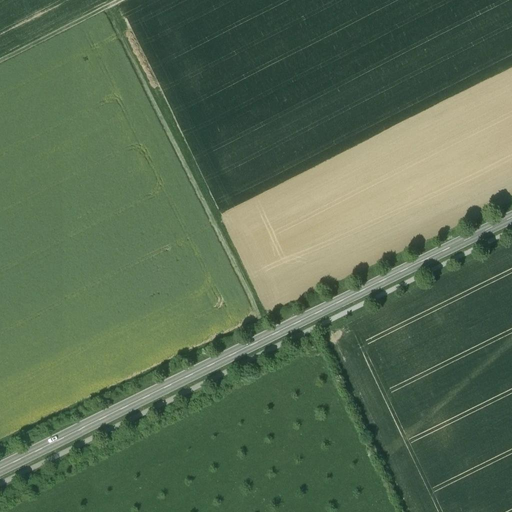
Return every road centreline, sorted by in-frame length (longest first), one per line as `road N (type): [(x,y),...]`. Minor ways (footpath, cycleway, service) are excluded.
road 1 (tertiary): [(0,469),(511,217)]
road 2 (track): [(123,0),(0,61)]
